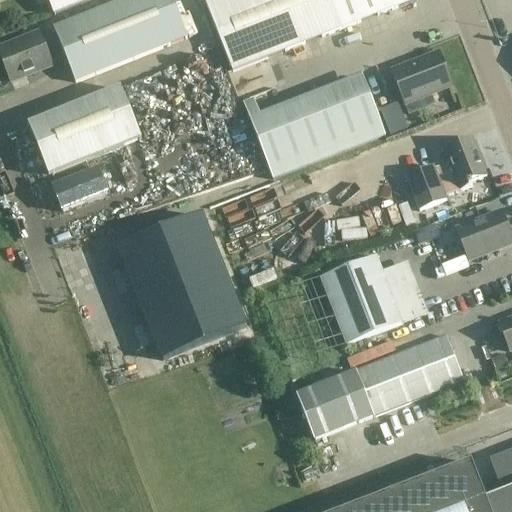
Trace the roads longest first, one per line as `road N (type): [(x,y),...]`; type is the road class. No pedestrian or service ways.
road 1 (unclassified): [(320,489),(511,414)]
road 2 (unclassified): [(59,303),(0,153)]
road 3 (unclassified): [(511,135),(459,0)]
